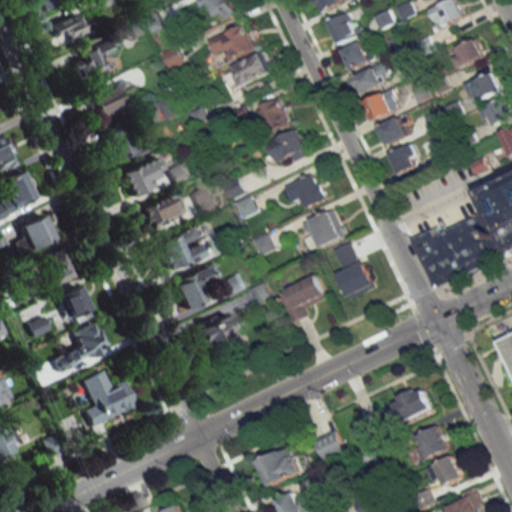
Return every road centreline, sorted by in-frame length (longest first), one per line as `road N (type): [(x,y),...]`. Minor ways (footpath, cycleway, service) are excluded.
road 1 (residential): [(229,511),(0,37)]
road 2 (tertiary): [(40,511),(434,321)]
road 3 (residential): [(434,321),(277,0)]
road 4 (residential): [(511,478),(434,321)]
